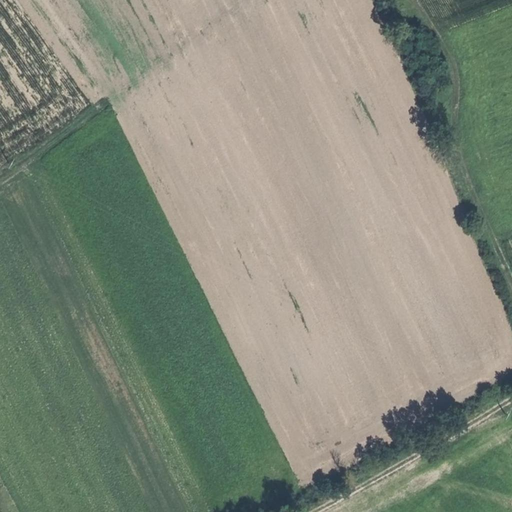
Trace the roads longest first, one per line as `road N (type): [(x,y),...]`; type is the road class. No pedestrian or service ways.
road 1 (track): [(0,175),(237,0)]
road 2 (track): [(511,398),(319,511)]
